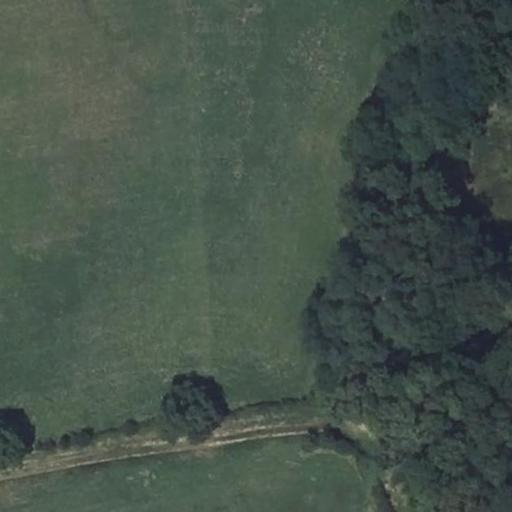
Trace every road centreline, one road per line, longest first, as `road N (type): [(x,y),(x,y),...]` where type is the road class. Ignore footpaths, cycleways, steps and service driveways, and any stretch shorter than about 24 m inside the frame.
road 1 (track): [(353,420),(404,260),(402,210),(438,56),(460,0)]
road 2 (track): [(0,471),(353,420)]
